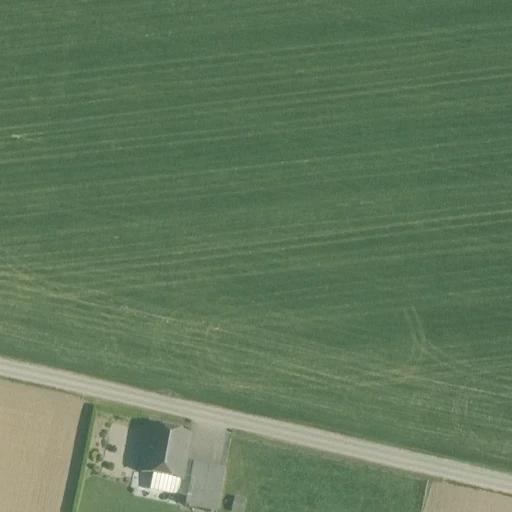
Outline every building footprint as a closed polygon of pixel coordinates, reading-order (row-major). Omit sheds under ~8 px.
[(189,437),(149,429),(141,473),(181,480),(184,463),(189,437)] [(193,465),(184,463),(181,480),(141,473),(138,490),(186,499),(188,490),(193,465)] [(208,468),(193,465),(188,490),(204,493),(208,468)] [(224,471),(208,468),(204,493),(201,509),(216,511),(224,471)] [(204,493),(188,490),(186,499),(185,506),(201,509),(204,493)]
